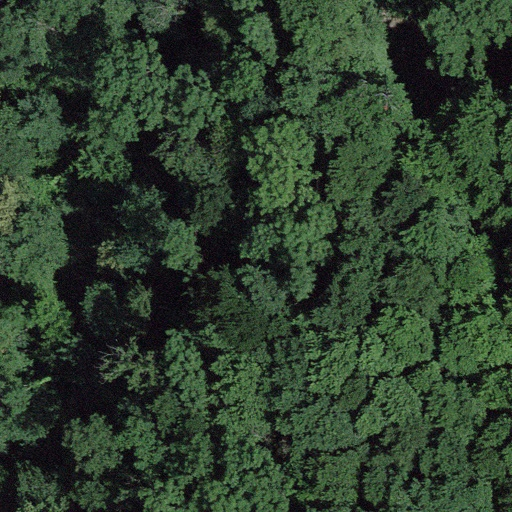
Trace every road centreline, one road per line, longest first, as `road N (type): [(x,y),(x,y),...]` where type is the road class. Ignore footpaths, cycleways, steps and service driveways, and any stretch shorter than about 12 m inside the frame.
road 1 (track): [(511,260),(435,88),(445,39),(511,119)]
road 2 (track): [(401,0),(445,39),(511,72)]
